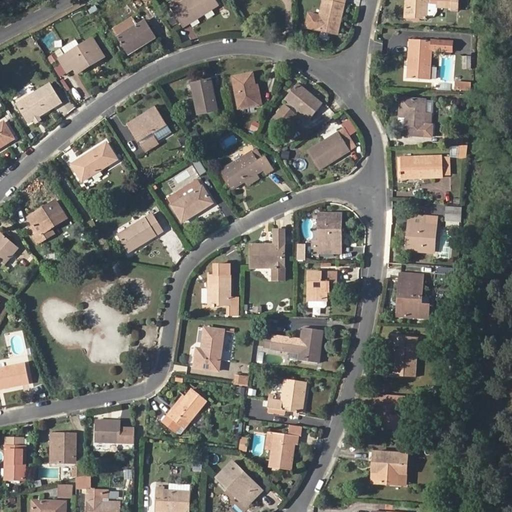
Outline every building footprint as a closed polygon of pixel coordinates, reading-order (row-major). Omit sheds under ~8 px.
[(176,0),(169,5),(172,10),(188,0),(176,0)] [(188,0),(172,10),(183,28),(219,6),(215,0),(188,0)] [(344,0),(323,0),(317,29),(337,34),(344,0)] [(427,20),(428,8),(428,4),(427,0),(406,0),(405,18),(427,20)] [(428,8),(452,9),(452,0),(439,0),(439,4),(428,4),(428,8)] [(452,0),(452,9),(452,12),(461,13),(461,0),(452,0)] [(113,32),(117,38),(137,26),(133,19),(113,32)] [(117,38),(128,56),(156,38),(145,21),(137,26),(117,38)] [(105,58),(93,39),(58,60),(67,75),(73,71),(76,76),(105,58)] [(407,78),(431,80),(433,42),(410,40),(407,78)] [(252,74),(232,78),(238,109),(261,105),(258,88),(255,88),(252,74)] [(198,116),(218,112),(210,79),(191,83),(198,116)] [(455,89),(471,91),(472,82),(456,80),(455,89)] [(289,104),(300,113),(309,121),(324,105),(299,84),(285,101),(289,104)] [(16,105),(28,124),(62,104),(51,85),(16,105)] [(424,127),(425,116),(427,101),(401,99),(399,118),(406,119),(405,136),(424,137),(432,138),(433,128),(432,128),(424,127)] [(297,116),(300,113),(289,104),(286,107),(297,116)] [(287,128),(297,116),(286,107),(276,119),(287,128)] [(128,126),(139,144),(153,135),(167,126),(156,108),(128,126)] [(433,117),(425,116),(424,127),(432,128),(433,117)] [(0,126),(0,148),(15,140),(5,123),(0,126)] [(308,153),(319,171),(350,152),(356,148),(347,133),(341,137),(339,134),(308,153)] [(455,142),(463,143),(464,135),(456,134),(455,142)] [(139,144),(141,146),(155,137),(153,135),(139,144)] [(178,140),(182,149),(190,146),(186,136),(178,140)] [(155,137),(141,146),(146,154),(160,145),(155,137)] [(72,166),(83,183),(118,161),(107,143),(72,166)] [(468,145),(451,145),(451,158),(468,157),(468,145)] [(245,182),(257,175),(263,171),(266,176),(272,172),(264,158),(257,162),(251,153),(221,172),(233,190),(245,182)] [(189,159),(192,167),(201,163),(197,156),(189,159)] [(400,158),(401,179),(443,178),(442,156),(400,158)] [(260,180),(257,175),(245,182),(248,187),(260,180)] [(214,204),(202,187),(171,206),(182,224),(214,204)] [(148,189),(142,192),(145,201),(152,199),(148,189)] [(37,246),(55,235),(51,229),(68,220),(56,201),(28,219),(34,229),(29,232),(37,246)] [(163,231),(152,214),(117,236),(128,253),(163,231)] [(333,248),(341,248),(341,214),(318,214),(318,255),(333,255),(333,248)] [(426,217),(409,215),(406,251),(434,253),(436,226),(426,225),(426,217)] [(250,246),(250,269),(272,269),(272,272),(284,272),(284,231),(274,231),(274,246),(250,246)] [(19,249),(1,235),(0,236),(0,263),(4,267),(19,249)] [(208,307),(230,307),(230,277),(230,266),(218,266),(218,275),(208,275),(208,307)] [(439,276),(451,277),(452,268),(440,267),(439,276)] [(284,272),(272,272),(272,280),(283,280),(284,272)] [(326,301),(327,301),(327,283),(337,283),(337,273),(309,273),(308,300),(308,308),(324,308),(326,306),(326,301)] [(422,299),(423,290),(423,275),(399,273),(396,316),(428,318),(429,299),(422,299)] [(201,349),(196,348),(193,368),(219,372),(224,331),(204,328),(201,349)] [(323,331),(302,328),(297,360),(318,363),(323,331)] [(138,341),(142,332),(135,330),(131,338),(138,341)] [(272,336),(270,350),(291,353),(293,339),(272,336)] [(395,342),(395,350),(393,376),(415,377),(418,337),(396,336),(395,342)] [(0,389),(30,384),(26,364),(0,368),(0,389)] [(236,376),(234,386),(248,387),(249,378),(236,376)] [(267,408),(302,413),(306,382),(284,379),(281,401),(268,399),(267,408)] [(207,402),(193,390),(165,424),(173,430),(175,428),(178,430),(181,426),(185,429),(207,402)] [(373,394),(371,414),(382,415),(382,419),(385,419),(384,428),(393,429),(393,433),(410,434),(411,416),(397,415),(397,408),(405,408),(406,396),(373,394)] [(119,443),(120,428),(120,422),(96,422),(95,443),(119,443)] [(302,435),(304,427),(291,424),(290,433),(302,435)] [(125,443),(134,443),(134,428),(126,428),(125,443)] [(265,448),(271,448),(273,433),(267,432),(265,448)] [(76,465),(77,434),(50,433),(49,464),(76,465)] [(269,467),(292,470),(295,445),(298,445),(299,436),(273,433),(271,448),(269,467)] [(240,451),(248,451),(249,438),(241,437),(240,451)] [(25,482),(27,448),(22,448),(23,439),(6,439),(4,482),(25,482)] [(371,483),(406,485),(408,454),(374,452),(371,483)] [(233,461),(216,478),(246,507),(262,490),(233,461)] [(73,481),(76,480),(85,478),(85,464),(78,464),(77,468),(73,468),(73,481)] [(165,488),(157,488),(154,511),(158,511),(189,511),(191,492),(187,492),(188,484),(169,483),(168,491),(164,491),(165,488)] [(59,484),(58,498),(73,499),(73,485),(59,484)] [(119,511),(120,502),(100,502),(100,491),(89,491),(88,511),(119,511)] [(32,501),(31,511),(66,511),(66,502),(32,501)]
